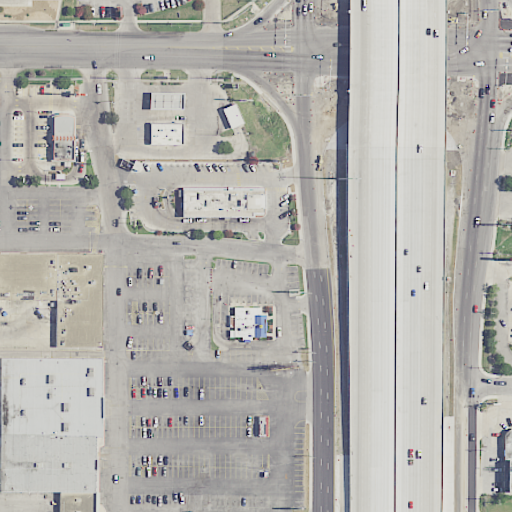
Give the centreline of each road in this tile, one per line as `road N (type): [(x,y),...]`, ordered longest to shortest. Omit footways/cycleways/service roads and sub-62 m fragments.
road 1 (secondary): [(462,511),(461,388),(489,86),(488,0)]
road 2 (motorway): [(383,116),(379,511)]
road 3 (motorway): [(411,511),(424,120)]
road 4 (secondary): [(304,63),(324,382)]
road 5 (secondary): [(485,130),(445,91),(392,86),(335,93),(322,102),(308,135)]
road 6 (secondary): [(511,39),(305,36)]
road 7 (secondary): [(192,51),(0,49)]
road 8 (secondary): [(304,63),(490,66)]
road 9 (secondary): [(328,0),(356,14),(442,14),(470,0)]
road 10 (secondary): [(324,382),(324,511)]
road 11 (motorway): [(424,120),(424,0)]
